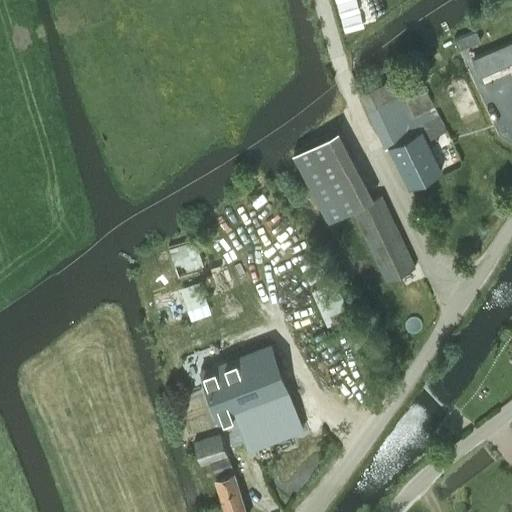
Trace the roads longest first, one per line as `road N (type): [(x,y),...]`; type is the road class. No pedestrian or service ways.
road 1 (unclassified): [(312,511),(511,223)]
road 2 (unknown): [(459,304),(402,207),(353,98)]
road 3 (tertiary): [(392,511),(511,407)]
